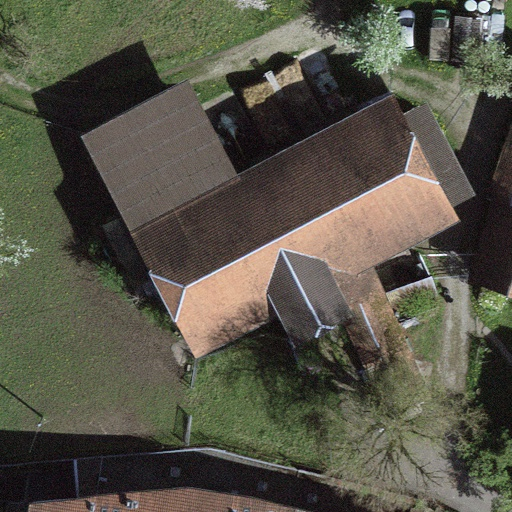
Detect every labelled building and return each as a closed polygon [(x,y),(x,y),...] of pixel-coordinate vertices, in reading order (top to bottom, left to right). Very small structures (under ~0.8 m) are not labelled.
[(208,97),(105,150),(200,332),(274,294),(294,332),(340,307),(376,291),(355,248),(438,205),(393,119),(256,190),(208,97)] [(511,209),(511,228),(491,287),(511,294),(511,182),(504,207),(511,209)] [(422,396),(376,291),(340,307),(386,412),(422,396)] [(182,511),(186,487),(25,510),(25,511),(182,511)] [(309,511),(186,487),(182,511),(309,511)]
